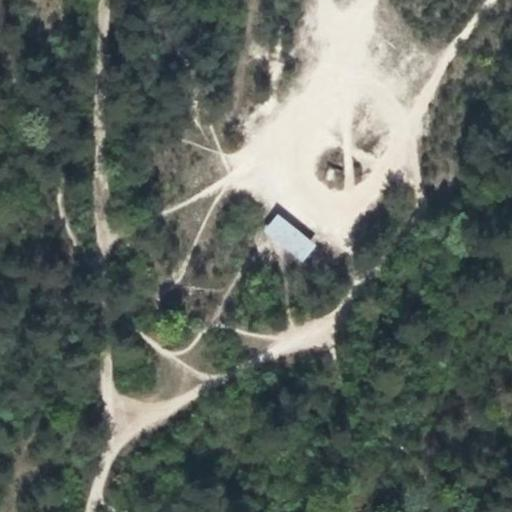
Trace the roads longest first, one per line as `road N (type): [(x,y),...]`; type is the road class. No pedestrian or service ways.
road 1 (track): [(105,0),(96,213),(115,431),(91,511)]
road 2 (track): [(228,180),(299,133),(367,0)]
road 3 (track): [(492,0),(447,56),(381,179)]
road 4 (track): [(283,347),(143,419),(107,457)]
road 5 (track): [(299,133),(287,172),(314,203),(350,210),(381,179)]
road 6 (track): [(102,239),(228,180)]
